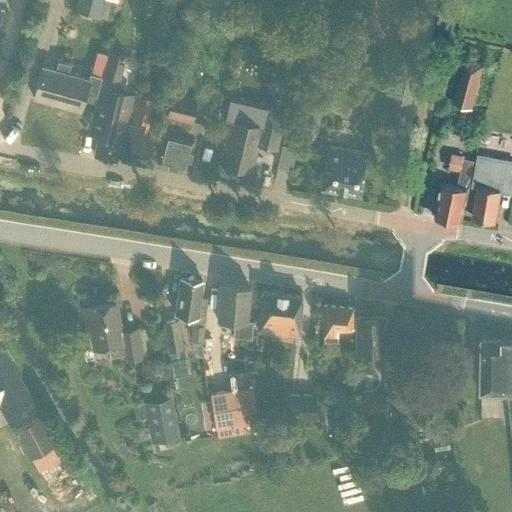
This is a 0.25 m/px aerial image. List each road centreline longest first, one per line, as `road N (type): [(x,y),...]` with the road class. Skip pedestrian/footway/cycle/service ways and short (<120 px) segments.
road 1 (unclassified): [(418,225),(0,148)]
road 2 (tertiary): [(403,297),(0,230)]
